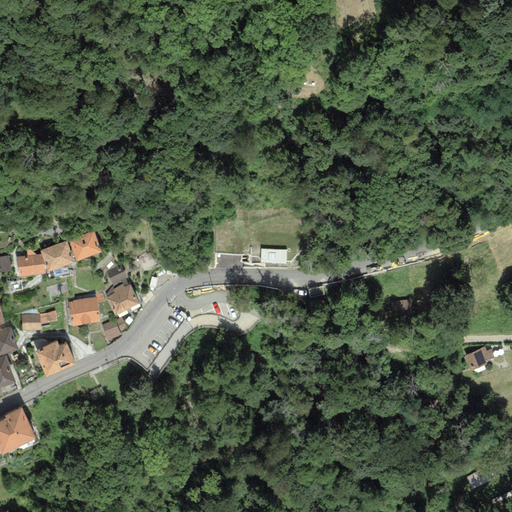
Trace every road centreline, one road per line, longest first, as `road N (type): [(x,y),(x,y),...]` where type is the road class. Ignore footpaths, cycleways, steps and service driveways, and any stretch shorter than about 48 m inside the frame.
road 1 (tertiary): [(169,290),(196,278),(333,273),(420,252),(511,209)]
road 2 (residential): [(511,338),(318,329),(274,321),(228,298),(186,303),(169,290)]
road 3 (tertiary): [(0,407),(114,350),(169,290)]
road 4 (unknown): [(251,308),(238,325),(190,323),(152,369)]
